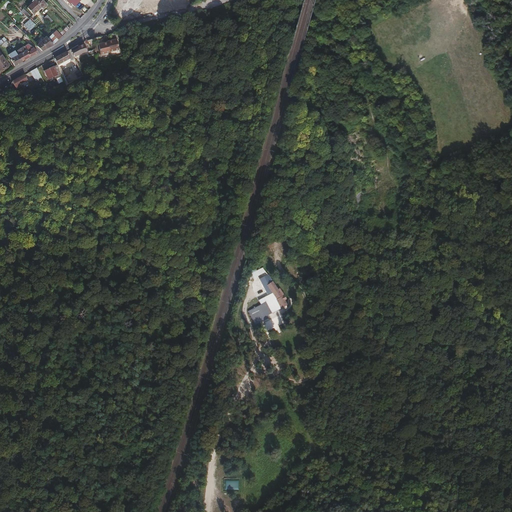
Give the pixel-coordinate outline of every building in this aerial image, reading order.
[(42,0),(35,0),(27,8),(33,15),(42,8),(43,9),(47,5),(42,0)] [(187,6),(176,0),(153,0),(153,4),(155,13),(187,6)] [(152,14),(150,6),(132,10),(134,17),(138,17),(152,14)] [(47,15),(44,18),(50,24),(53,22),(47,15)] [(36,27),(29,20),(24,25),(30,31),(34,27),(35,28),(36,27)] [(62,37),(56,31),(53,34),(58,40),(62,37)] [(54,45),(46,37),(37,46),(42,51),(54,45)] [(110,52),(108,42),(104,43),(103,39),(97,41),(101,55),(110,53),(110,52)] [(119,50),(116,39),(107,41),(108,42),(110,52),(119,50)] [(38,53),(33,48),(28,45),(23,47),(26,51),(30,57),(38,53)] [(82,54),(87,52),(85,45),(79,47),(78,46),(71,50),(74,57),(82,54)] [(30,57),(26,51),(23,47),(18,51),(20,54),(18,55),(22,62),(30,57)] [(58,65),(70,59),(67,52),(55,58),(58,65)] [(5,61),(0,53),(0,70),(0,71),(9,66),(6,61),(5,61)] [(22,62),(18,55),(11,60),(15,66),(22,62)] [(53,67),(45,71),(49,79),(57,75),(57,74),(53,67)] [(43,79),(37,68),(31,72),(36,82),(43,79)] [(66,74),(64,75),(68,84),(73,81),(70,75),(67,76),(66,74)] [(19,85),(27,80),(25,75),(13,82),(17,90),(21,88),(19,85)] [(251,271),(256,280),(267,274),(262,265),(251,271)] [(167,287),(162,291),(166,297),(171,293),(167,287)] [(273,292),(259,299),(261,303),(266,301),(273,316),(268,318),(262,321),(269,336),(289,326),(273,292)] [(105,399),(100,403),(104,409),(110,405),(105,399)] [(63,486),(58,490),(63,496),(68,492),(63,486)]
